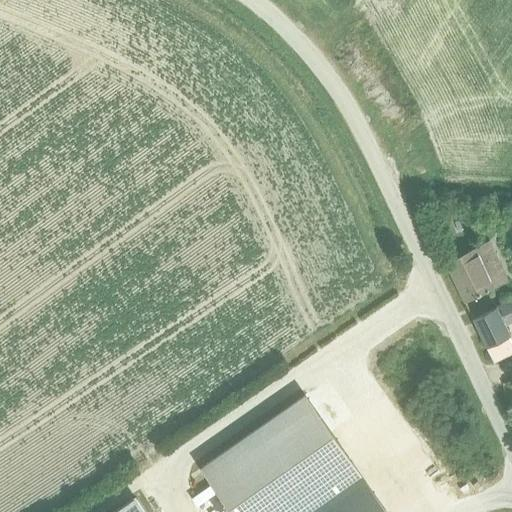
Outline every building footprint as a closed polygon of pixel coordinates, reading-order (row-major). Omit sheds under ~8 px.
[(506,208),(486,208),(486,220),(507,220),(506,208)] [(491,270),(500,266),(494,255),(486,259),(481,250),(448,266),(466,302),(499,286),(491,270)] [(511,354),(511,343),(509,336),(511,336),(496,307),(473,318),(487,347),(495,363),(511,354)] [(203,466),(235,511),(384,511),(303,396),(203,466)] [(144,511),(137,500),(117,511),(144,511)]
